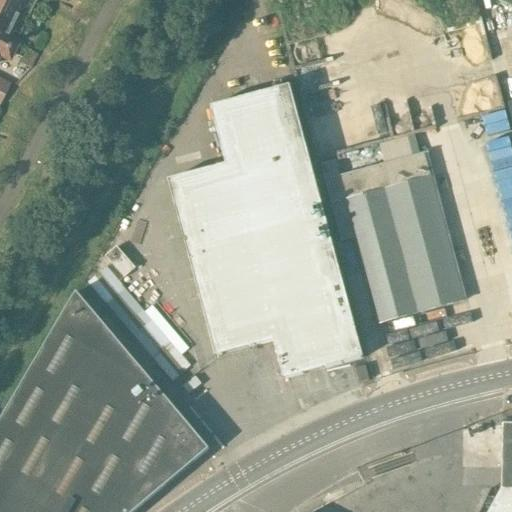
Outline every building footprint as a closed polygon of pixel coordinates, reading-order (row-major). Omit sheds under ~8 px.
[(16,44),(6,38),(20,11),(29,16),(36,0),(0,0),(0,55),(8,60),(16,44)] [(37,55),(26,50),(19,64),(30,69),(37,55)] [(364,359),(347,295),(290,84),(211,105),(227,164),(167,179),(215,358),(273,342),(284,380),(364,359)] [(334,161),(321,165),(341,241),(355,237),(378,324),(465,300),(425,153),(338,177),(334,161)] [(107,267),(88,282),(104,301),(172,381),(190,366),(122,285),(107,267)] [(134,511),(164,487),(207,450),(72,290),(0,412),(0,511),(134,511)] [(365,366),(354,369),(358,384),(369,381),(365,366)] [(511,511),(511,426),(504,426),(503,490),(490,511),(511,511)]
